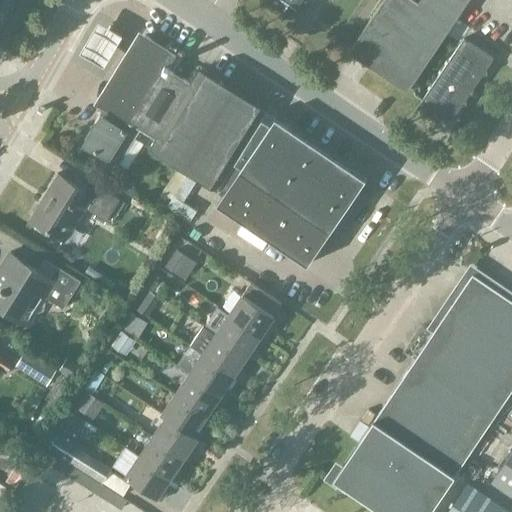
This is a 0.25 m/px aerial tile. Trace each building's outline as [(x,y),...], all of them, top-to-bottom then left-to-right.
[(265,0),(290,17),(301,0),(265,0)] [(408,91),(457,19),(429,0),(383,0),(349,52),(408,91)] [(429,0),(457,19),(469,0),(429,0)] [(81,57),(107,72),(126,40),(100,25),(81,57)] [(174,53),(144,35),(102,104),(108,108),(142,129),(157,138),(153,145),(152,144),(150,146),(153,147),(153,146),(179,162),(175,168),(163,186),(182,198),(197,175),(209,182),(208,183),(210,185),(221,168),(228,173),(210,201),(308,265),(365,178),(274,117),(270,124),(260,118),(262,115),(264,113),(261,112),(260,113),(198,74),(199,73),(196,72),(195,74),(197,75),(191,84),(167,69),(169,66),(166,65),(174,53)] [(457,113),(482,75),(487,75),(486,70),(493,59),(463,39),(422,100),(445,115),(447,112),(454,111),(457,113)] [(108,108),(85,144),(119,165),(142,129),(108,108)] [(106,221),(120,198),(96,184),(90,194),(59,175),(31,219),(63,239),(83,207),(106,221)] [(190,218),(185,228),(206,239),(211,228),(190,218)] [(185,254),(175,248),(164,264),(174,271),(185,254)] [(1,268),(0,268),(0,306),(28,324),(45,297),(62,308),(80,280),(45,257),(36,270),(15,256),(6,271),(1,268)] [(427,511),(511,389),(511,300),(472,274),(332,479),(380,511),(427,511)] [(242,294),(229,314),(260,336),(264,338),(270,330),(266,327),(274,315),(273,315),(281,304),(250,283),(242,294)] [(162,295),(150,305),(160,318),(172,308),(162,295)] [(253,346),(260,336),(229,314),(215,334),(246,356),(250,358),(256,349),(253,346)] [(123,350),(134,334),(121,325),(110,341),(123,350)] [(203,326),(189,346),(202,354),(233,375),(237,378),(243,369),(239,366),(246,356),(215,334),(203,326)] [(25,351),(16,364),(47,384),(56,370),(25,351)] [(0,367),(7,372),(13,361),(0,352),(0,367)] [(226,386),(233,375),(202,354),(188,374),(219,395),(223,398),(230,389),(226,386)] [(212,406),(219,395),(188,374),(175,394),(206,415),(206,416),(210,418),(217,409),(212,406)] [(206,415),(206,416),(206,415),(175,394),(161,414),(165,417),(165,416),(197,438),(203,429),(198,426),(206,415)] [(189,449),(197,438),(165,416),(165,417),(152,436),(183,458),(187,461),(194,452),(189,449)] [(176,469),(183,458),(152,436),(139,456),(170,477),(170,478),(173,480),(180,471),(176,469)] [(126,500),(41,446),(35,454),(120,508),(126,500)] [(77,448),(68,462),(102,483),(111,469),(77,448)] [(511,449),(490,482),(511,496),(511,449)] [(0,451),(0,465),(10,472),(16,462),(0,451)] [(162,489),(170,478),(170,477),(139,456),(125,476),(160,500),(166,491),(162,489)] [(508,511),(468,485),(449,511),(508,511)]
